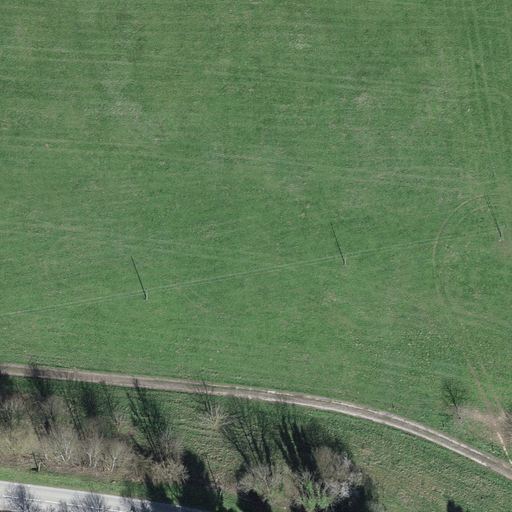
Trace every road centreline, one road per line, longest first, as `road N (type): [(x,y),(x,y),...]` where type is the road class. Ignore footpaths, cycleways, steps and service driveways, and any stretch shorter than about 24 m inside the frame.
road 1 (track): [(511,472),(351,409),(0,368)]
road 2 (secondary): [(131,511),(0,494)]
